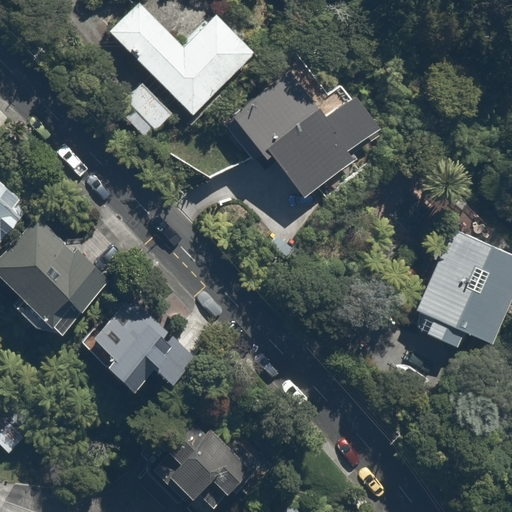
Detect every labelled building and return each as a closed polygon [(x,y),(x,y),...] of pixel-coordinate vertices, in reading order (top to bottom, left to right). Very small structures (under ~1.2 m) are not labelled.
[(129,0),(102,30),(144,68),(121,93),(161,129),(184,104),(192,112),(254,44),(212,6),(184,36),(145,0),(129,0)] [(262,152),(270,146),(276,155),(268,161),(294,195),(359,147),(353,138),(383,116),(354,76),(324,98),(295,59),(230,107),(262,152)] [(0,226),(22,204),(12,194),(28,178),(5,155),(0,160),(0,134),(14,120),(0,107),(0,226)] [(0,239),(0,272),(14,286),(2,299),(34,328),(46,315),(56,324),(103,272),(124,249),(93,221),(72,244),(31,206),(0,239)] [(415,297),(421,300),(419,305),(426,307),(419,325),(460,341),(467,323),(493,333),(511,285),(511,238),(453,216),(444,242),(437,239),(415,297)] [(132,381),(154,359),(188,393),(214,366),(181,332),(184,329),(133,278),(81,330),(132,381)] [(348,312),(340,349),(386,359),(394,322),(348,312)] [(158,465),(167,458),(195,492),(202,486),(212,498),(226,486),(235,496),(281,459),(249,420),(229,436),(215,418),(199,399),(142,445),(158,465)] [(0,403),(0,453),(2,455),(27,428),(0,403)] [(318,511),(305,492),(293,501),(286,491),(264,508),(266,511),(318,511)]
